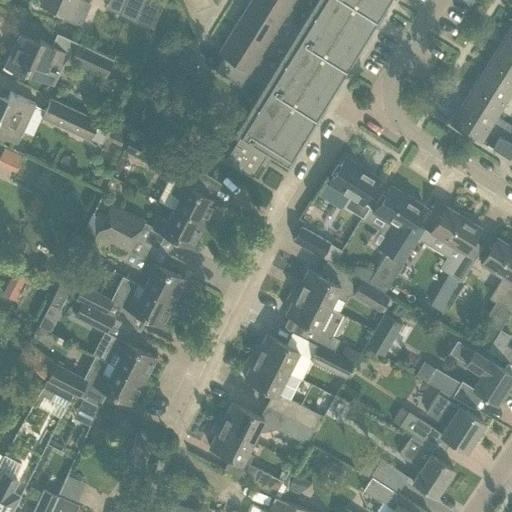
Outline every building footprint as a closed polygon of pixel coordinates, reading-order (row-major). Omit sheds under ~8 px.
[(37,0),(63,11),(61,17),(75,23),(78,22),(81,19),(85,15),(89,4),(80,0),(37,0)] [(107,0),(105,7),(135,20),(144,0),(107,0)] [(323,105),(342,74),(337,71),(348,53),(353,56),(372,25),(367,22),(379,4),(383,7),(387,0),(324,0),(325,0),(324,0),(322,0),(308,24),(310,25),(305,32),(303,31),(297,41),(299,42),(295,49),(293,48),(278,73),(279,74),(275,81),(273,80),(267,90),(269,91),(264,98),(263,97),(247,122),(249,123),(245,130),(243,129),(224,159),(251,176),(266,152),(282,161),(288,151),(292,154),(311,123),(307,120),(313,110),(318,102),(323,105)] [(288,6),(292,0),(249,0),(248,3),(278,22),(284,14),(282,13),(287,5),(288,6)] [(274,30),(278,22),(248,3),(232,28),(263,47),(269,38),(267,37),(272,29),(274,30)] [(504,40),(504,41),(511,46),(511,23),(503,39),(504,40)] [(252,62),(257,54),(258,55),(263,47),(232,28),(217,52),(223,56),(214,69),(240,85),(253,63),(252,62)] [(2,65),(20,74),(22,75),(24,70),(52,84),(67,52),(38,38),(37,42),(18,33),(2,65)] [(489,65),(486,69),(511,84),(511,46),(504,41),(500,47),(498,46),(487,64),(489,65)] [(70,60),(104,75),(112,57),(77,42),(70,60)] [(473,91),(469,96),(496,113),(511,87),(511,84),(486,69),(484,72),(482,71),(471,89),(473,91)] [(0,135),(16,143),(35,103),(9,91),(6,98),(0,95),(0,135)] [(109,125),(98,119),(88,114),(51,96),(44,110),(41,117),(89,139),(89,138),(101,143),(109,125)] [(496,113),(469,96),(469,97),(467,96),(455,115),(457,116),(453,123),(451,122),(450,123),(479,140),(496,113)] [(115,133),(111,140),(123,146),(126,139),(115,133)] [(156,200),(172,208),(173,207),(203,223),(215,200),(197,190),(201,183),(192,178),(197,168),(131,134),(124,148),(166,170),(164,174),(168,177),(156,200)] [(0,154),(0,163),(15,170),(23,154),(4,146),(0,154)] [(344,205),(361,216),(367,206),(361,202),(377,177),(376,176),(374,179),(357,168),(359,165),(345,156),(329,182),(350,195),(344,205)] [(92,174),(89,180),(98,184),(103,175),(97,172),(92,174)] [(385,252),(367,281),(366,283),(383,292),(421,233),(421,232),(424,227),(413,220),(423,206),(422,205),(420,208),(402,197),(404,194),(390,185),(374,211),(391,222),(376,246),(385,252)] [(95,209),(93,213),(135,235),(142,221),(109,204),(104,213),(95,209)] [(455,260),(429,302),(442,309),(460,279),(466,270),(477,253),(466,246),(479,226),(478,226),(476,228),(458,217),(460,215),(446,206),(436,223),(430,232),(451,244),(445,254),(455,260)] [(173,207),(172,208),(166,220),(157,215),(152,226),(191,246),(203,223),(173,207)] [(135,235),(93,213),(74,250),(89,258),(98,238),(127,252),(135,235)] [(292,240),(309,250),(321,257),(329,244),(301,226),(292,240)] [(486,254),(481,262),(508,279),(494,302),(483,319),(489,323),(483,333),(492,339),(494,340),(499,330),(498,330),(511,306),(511,250),(508,248),(510,246),(496,237),(486,254)] [(146,259),(141,269),(149,273),(143,286),(173,301),(185,278),(167,269),(146,258),(146,259)] [(36,273),(16,263),(1,293),(13,300),(23,281),(30,284),(36,273)] [(296,279),(291,288),(329,307),(334,296),(340,299),(346,288),(344,287),(307,268),(300,282),(296,279)] [(71,283),(73,279),(63,274),(57,288),(66,293),(71,283)] [(72,298),(80,302),(81,300),(113,317),(116,319),(122,305),(161,325),(173,301),(143,286),(122,275),(115,288),(120,291),(115,301),(80,283),(78,286),(73,296),(72,298)] [(359,279),(351,294),(385,313),(393,299),(383,293),(359,279)] [(71,283),(66,293),(73,296),(78,286),(71,283)] [(60,307),(66,293),(57,288),(50,302),(60,307)] [(331,334),(342,314),(329,307),(291,288),(287,297),(292,299),(285,312),(305,323),(298,335),(317,344),(323,347),(332,352),(339,339),(331,334)] [(80,302),(73,317),(103,333),(104,333),(106,331),(113,317),(81,300),(80,302)] [(384,313),(365,343),(382,354),(401,323),(384,313)] [(494,340),(492,339),(486,348),(511,363),(511,347),(505,343),(509,336),(499,330),(494,340)] [(254,344),(249,353),(295,376),(306,354),(265,333),(259,346),(254,344)] [(112,334),(100,358),(113,364),(143,380),(155,356),(112,334)] [(352,362),(358,350),(345,343),(338,355),(339,355),(352,362)] [(317,344),(308,361),(344,377),(352,362),(339,355),(338,355),(335,353),(332,352),(323,347),(317,344)] [(485,395),(495,402),(511,375),(511,373),(489,359),(489,360),(473,349),(464,362),(481,373),(472,386),(482,393),(481,395),(484,397),(485,395)] [(250,364),(243,377),(272,392),(277,394),(277,393),(285,398),(288,393),(291,395),(300,378),(295,376),(249,353),(245,362),(250,364)] [(100,358),(94,354),(82,377),(55,363),(47,379),(77,395),(85,380),(131,403),(143,380),(113,364),(100,358)] [(43,359),(33,369),(42,377),(52,367),(43,359)] [(425,382),(451,397),(458,383),(434,368),(425,382)] [(47,380),(40,393),(66,407),(73,394),(47,380)] [(451,440),(450,441),(452,443),(453,442),(464,449),(482,421),(438,392),(426,411),(447,425),(441,434),(451,440)] [(289,399),(282,412),(283,413),(312,427),(319,414),(289,399)] [(219,412),(215,421),(252,440),(257,430),(262,432),(269,430),(273,423),(259,416),(231,402),(224,415),(219,412)] [(398,425),(411,433),(422,440),(431,427),(406,411),(398,425)] [(283,413),(275,429),(304,443),(312,427),(283,413)] [(215,433),(208,446),(241,462),(248,466),(249,464),(252,456),(246,452),(252,440),(215,421),(210,430),(215,433)] [(124,463),(143,469),(152,442),(133,436),(124,463)] [(398,454),(420,469),(412,480),(435,495),(452,468),(429,453),(432,450),(409,436),(398,454)] [(370,452),(359,470),(369,476),(370,474),(379,458),(370,452)] [(370,474),(398,492),(408,476),(379,458),(370,474)] [(256,468),(248,482),(271,495),(273,496),(281,480),(256,468)] [(0,511),(10,511),(20,495),(10,491),(16,480),(2,472),(0,476),(0,511)] [(427,511),(405,497),(371,475),(362,489),(379,500),(380,499),(382,501),(377,508),(376,511),(427,511)] [(31,511),(49,511),(57,496),(57,495),(42,488),(31,511)] [(74,511),(79,503),(58,493),(57,495),(57,496),(49,511),(74,511)] [(311,511),(273,496),(271,495),(264,511),(311,511)] [(197,511),(198,509),(168,502),(165,511),(197,511)]
